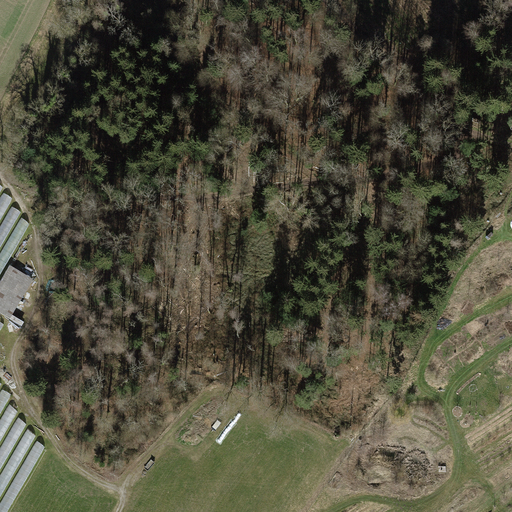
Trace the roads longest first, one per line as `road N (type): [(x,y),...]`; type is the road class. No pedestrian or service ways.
road 1 (track): [(511,140),(356,441),(206,390),(114,490)]
road 2 (track): [(117,511),(114,490),(64,461),(13,387),(11,356),(35,281),(25,211)]
road 3 (track): [(322,0),(428,105),(477,135)]
